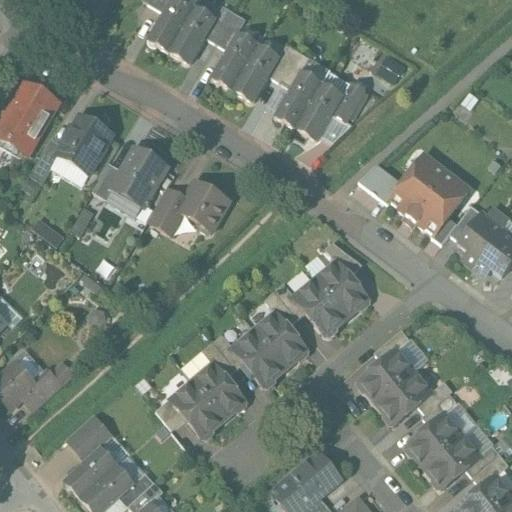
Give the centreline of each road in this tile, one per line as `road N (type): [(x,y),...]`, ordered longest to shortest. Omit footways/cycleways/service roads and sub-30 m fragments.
road 1 (residential): [(31,21),(292,184),(435,285)]
road 2 (residential): [(435,285),(242,453)]
